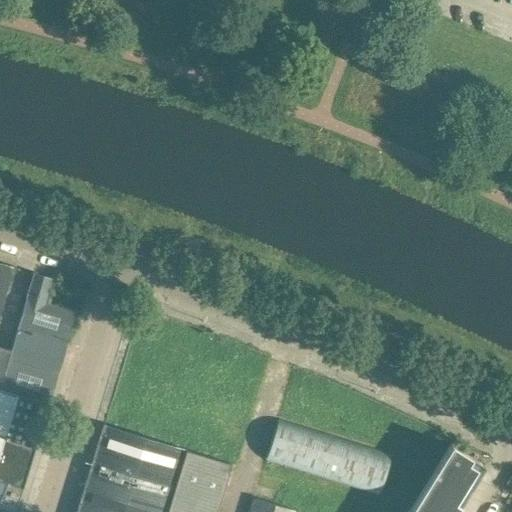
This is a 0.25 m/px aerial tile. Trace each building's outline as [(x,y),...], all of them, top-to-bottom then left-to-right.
[(0,310),(12,266),(0,262),(0,310)] [(9,350),(0,377),(0,389),(48,404),(76,312),(45,303),(52,278),(33,272),(9,350)] [(0,347),(0,377),(9,350),(0,347)] [(0,481),(21,488),(48,404),(0,389),(0,481)] [(391,453),(278,418),(265,461),(378,496),(391,453)] [(76,511),(216,511),(231,464),(103,425),(76,511)] [(450,444),(407,511),(454,511),(484,465),(450,444)] [(0,508),(11,511),(14,511),(21,488),(0,481),(0,508)] [(252,496),(247,511),(291,511),(293,508),(252,496)]
